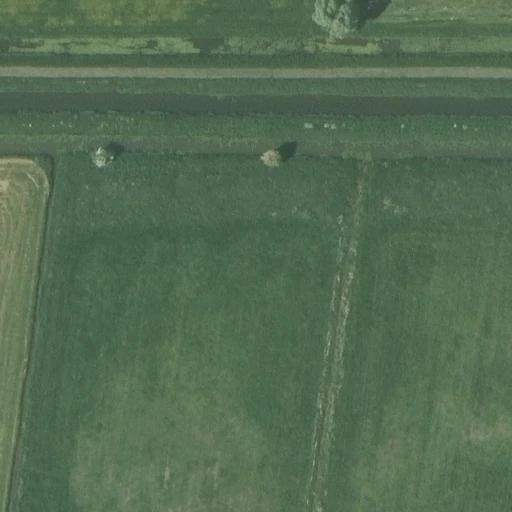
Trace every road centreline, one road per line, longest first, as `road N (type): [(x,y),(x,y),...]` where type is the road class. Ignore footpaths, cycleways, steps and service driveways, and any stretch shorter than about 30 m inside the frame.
road 1 (track): [(511,129),(0,124)]
road 2 (track): [(0,71),(511,74)]
